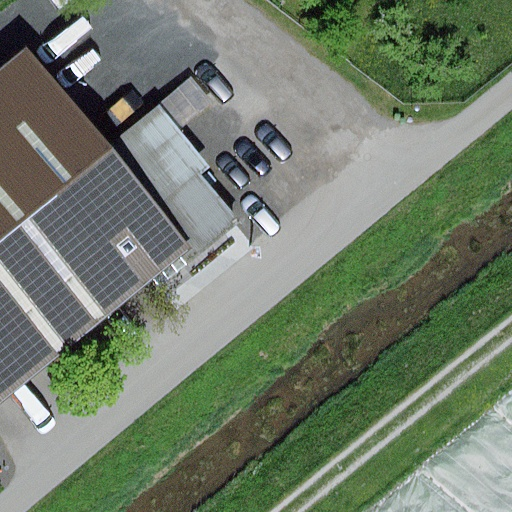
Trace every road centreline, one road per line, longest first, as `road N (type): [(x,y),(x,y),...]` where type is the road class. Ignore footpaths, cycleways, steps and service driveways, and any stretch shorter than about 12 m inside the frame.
road 1 (unclassified): [(511,89),(0,508)]
road 2 (track): [(293,511),(511,333)]
